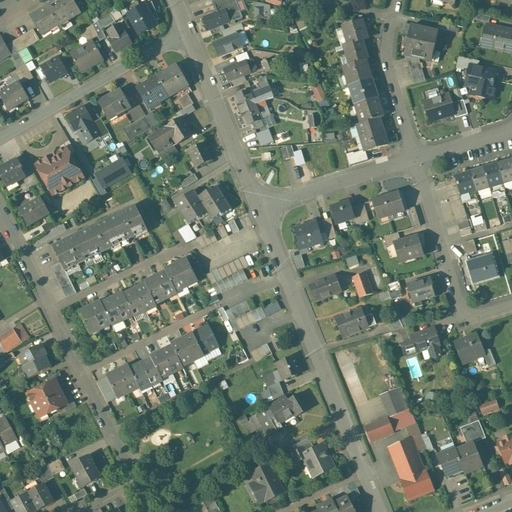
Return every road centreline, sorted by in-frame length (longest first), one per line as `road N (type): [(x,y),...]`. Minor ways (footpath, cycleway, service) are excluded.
road 1 (residential): [(381,511),(259,209)]
road 2 (residential): [(135,480),(0,212)]
road 3 (residential): [(415,158),(464,319),(511,305)]
road 4 (residential): [(187,32),(0,137)]
road 5 (residential): [(259,209),(187,32)]
road 6 (residential): [(259,209),(415,158)]
road 7 (residential): [(395,0),(386,60),(415,158)]
